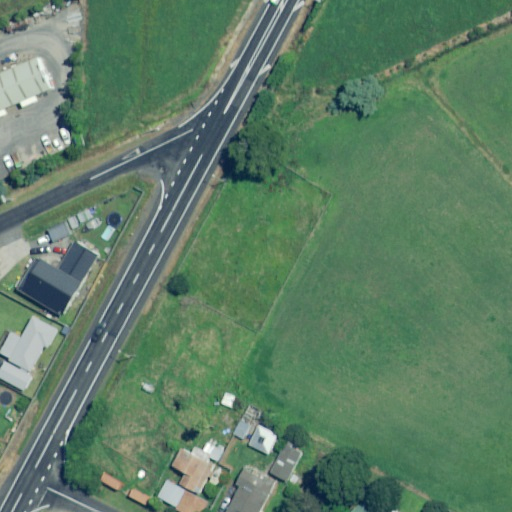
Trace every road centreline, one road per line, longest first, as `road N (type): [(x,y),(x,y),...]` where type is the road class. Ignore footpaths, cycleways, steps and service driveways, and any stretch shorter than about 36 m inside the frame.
road 1 (primary): [(215,131),(30,480)]
road 2 (residential): [(215,131),(151,149),(0,223)]
road 3 (primary): [(285,0),(215,131)]
